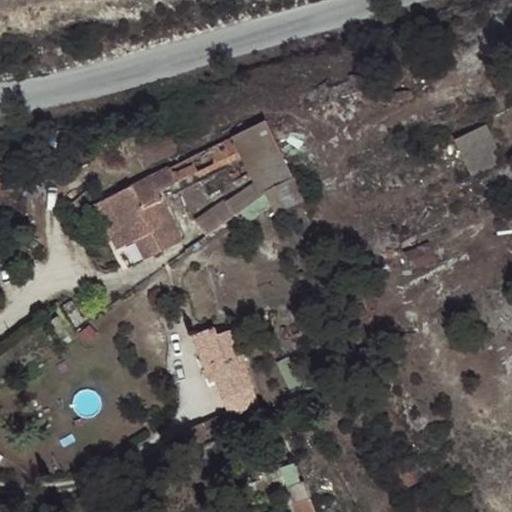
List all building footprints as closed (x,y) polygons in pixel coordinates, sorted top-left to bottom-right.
[(240,120),(239,119),(108,185),(140,252),(161,242),(139,195),(233,147),(248,173),(231,186),(240,199),(256,187),(271,176),(240,120)] [(473,175),(504,161),(488,123),(456,137),(473,175)] [(0,190),(19,186),(10,152),(0,154),(0,190)] [(270,216),(288,209),(271,176),(256,187),(270,216)] [(202,227),(220,214),(206,197),(189,210),(202,227)] [(176,220),(189,237),(202,227),(189,210),(176,220)] [(179,357),(211,343),(201,320),(189,325),(185,314),(165,324),(179,357)] [(0,382),(57,343),(41,320),(0,348),(0,382)] [(234,395),(211,343),(179,357),(186,371),(194,369),(211,409),(234,395)] [(180,436),(174,419),(143,434),(150,451),(180,436)]
